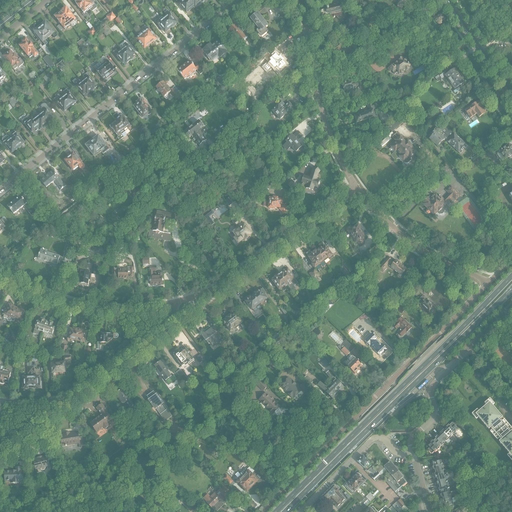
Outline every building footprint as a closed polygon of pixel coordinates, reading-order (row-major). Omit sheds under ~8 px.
[(76,0),(77,1),(75,2),(84,13),(90,9),(82,0),(76,0)] [(82,0),(90,9),(92,12),(98,8),(91,0),(82,0)] [(178,0),(177,1),(186,14),(192,9),(185,0),(178,0)] [(198,0),(185,0),(192,9),(193,9),(197,6),(199,6),(202,4),(198,0)] [(397,0),(398,0),(397,7),(398,8),(398,10),(400,11),(401,8),(402,8),(402,6),(404,7),(405,1),(405,0),(397,0)] [(334,18),(334,17),(337,17),(338,18),(339,19),(340,19),(341,19),(342,18),(342,17),(341,12),(339,5),(335,6),(335,7),(329,8),(329,7),(326,8),(326,9),(324,9),(325,10),(322,11),(321,12),(321,13),(321,14),(322,14),(323,15),(324,15),(327,14),(327,16),(325,16),(325,17),(324,18),(325,19),(325,20),(326,20),(328,20),(334,18)] [(66,8),(61,12),(70,24),(75,20),(76,22),(77,21),(76,19),(66,8)] [(166,15),(163,17),(171,28),(173,28),(174,27),(174,25),(177,23),(167,11),(164,13),(166,15)] [(61,12),(55,17),(64,28),(64,29),(65,30),(66,29),(65,28),(70,24),(61,12)] [(258,13),(251,19),(258,28),(257,30),(257,31),(261,37),(267,32),(268,32),(268,31),(268,30),(267,29),(266,27),(268,26),(258,13)] [(441,22),(445,19),(444,18),(444,17),(443,15),(442,15),(441,14),(434,18),(439,24),(441,23),(441,22)] [(162,15),(154,21),(157,25),(158,24),(165,33),(171,28),(163,17),(162,15)] [(45,23),(40,27),(48,37),(51,34),(54,38),(57,36),(52,30),(51,31),(45,23)] [(236,25),(230,30),(239,42),(245,37),(236,25)] [(40,27),(35,31),(41,39),(40,40),(45,45),(41,48),(44,52),(47,56),(50,53),(47,50),(48,49),(46,45),(48,44),(44,40),(48,37),(40,27)] [(144,29),(141,32),(143,34),(151,44),(154,41),(154,42),(157,40),(154,36),(155,36),(152,32),(151,33),(148,28),(146,31),(144,29)] [(138,37),(136,38),(139,42),(139,43),(141,46),(142,46),(145,50),(148,47),(148,46),(151,44),(143,34),(141,32),(136,35),(138,37)] [(250,33),(246,36),(253,43),(257,40),(250,33)] [(27,38),(19,45),(30,58),(33,56),(35,57),(38,55),(37,53),(38,52),(36,50),(35,50),(32,47),(33,47),(27,38)] [(210,44),(220,57),(226,52),(224,50),(225,50),(218,41),(212,46),(210,44)] [(342,51),(342,52),(347,57),(348,57),(349,57),(351,54),(352,54),(352,53),(351,52),(356,48),(356,47),(356,46),(352,41),(351,41),(350,41),(347,43),(346,41),(345,41),(344,41),(332,51),(336,56),(342,51)] [(125,46),(121,49),(130,60),(131,60),(131,61),(134,59),(133,58),(134,57),(132,56),(135,54),(126,42),(123,44),(125,46)] [(290,42),(288,45),(294,51),(297,48),(290,42)] [(210,44),(203,50),(212,60),(218,55),(220,57),(210,44)] [(116,50),(114,52),(123,63),(123,64),(125,67),(128,64),(127,63),(130,60),(121,49),(118,52),(116,50)] [(4,56),(3,57),(8,62),(12,67),(13,68),(16,65),(17,66),(19,68),(20,67),(24,64),(21,59),(18,61),(10,51),(8,53),(7,54),(6,53),(5,53),(4,54),(4,56)] [(283,67),(286,64),(283,61),(284,60),(280,55),(279,57),(276,53),(270,59),(271,61),(264,67),(268,71),(272,66),(279,73),(284,68),(283,67)] [(374,56),(367,61),(371,66),(373,64),(373,65),(378,61),(377,61),(380,59),(377,54),(374,56)] [(47,57),(44,60),(51,69),(54,66),(47,57)] [(390,67),(388,69),(389,72),(391,71),(393,73),(394,75),(396,73),(398,72),(399,74),(400,74),(400,75),(401,75),(402,75),(403,74),(403,73),(403,72),(406,70),(406,71),(407,71),(408,71),(409,70),(409,69),(409,68),(408,68),(409,67),(410,65),(408,63),(407,63),(406,63),(406,62),(406,60),(406,59),(405,59),(404,60),(403,59),(402,59),(402,58),(399,61),(399,62),(397,63),(397,62),(395,64),(395,65),(394,66),(393,65),(393,66),(392,65),(391,65),(390,66),(390,67)] [(105,63),(102,65),(111,76),(114,74),(113,72),(115,70),(106,59),(104,60),(105,63)] [(190,61),(178,71),(185,79),(187,78),(188,78),(190,77),(190,75),(192,74),(193,74),(195,73),(195,71),(197,70),(200,75),(203,72),(196,63),(193,65),(190,61)] [(100,62),(94,67),(104,80),(106,78),(107,79),(111,76),(102,65),(100,62)] [(447,74),(452,70),(449,66),(444,69),(444,70),(438,74),(435,77),(437,79),(440,77),(442,79),(445,77),(448,80),(445,81),(449,87),(452,86),(454,89),(453,90),(453,91),(453,92),(454,92),(455,93),(456,93),(457,93),(462,89),(460,87),(464,85),(454,70),(447,74)] [(85,78),(82,81),(91,92),(91,91),(92,92),(94,90),(94,89),(96,88),(97,87),(96,85),(95,86),(88,77),(89,76),(90,75),(88,72),(86,74),(84,76),(85,78)] [(220,77),(216,80),(221,86),(225,83),(220,77)] [(29,84),(26,87),(28,90),(38,82),(36,79),(32,82),(31,83),(30,82),(29,83),(29,84)] [(75,79),(73,82),(76,86),(76,85),(77,86),(84,95),(83,95),(86,98),(89,96),(88,94),(91,92),(82,81),(79,83),(77,81),(75,79)] [(351,80),(342,82),(343,85),(342,85),(343,89),(344,89),(345,91),(349,90),(357,88),(359,94),(363,93),(361,80),(352,82),(351,80)] [(164,81),(156,87),(164,97),(171,92),(174,96),(177,94),(177,93),(179,91),(175,86),(173,88),(173,89),(170,91),(165,84),(166,83),(164,81)] [(264,88),(259,94),(260,95),(256,98),(259,100),(268,92),(264,88)] [(62,96),(70,106),(71,106),(72,107),(73,105),(73,104),(76,102),(66,89),(64,91),(65,93),(62,96)] [(25,91),(23,93),(26,97),(27,98),(33,94),(30,91),(29,90),(26,92),(27,93),(26,93),(25,91)] [(57,97),(54,99),(64,111),(70,106),(62,96),(59,98),(57,97)] [(11,102),(10,103),(13,108),(19,103),(15,99),(11,102)] [(138,104),(134,107),(140,114),(142,117),(143,118),(148,114),(148,115),(149,115),(151,114),(151,112),(142,100),(141,101),(140,100),(137,103),(138,104)] [(479,118),(487,113),(483,108),(483,109),(481,107),(482,106),(479,101),(465,111),(470,119),(477,114),(479,118)] [(276,108),(272,111),(277,117),(277,118),(278,119),(279,119),(280,120),(288,112),(289,111),(289,112),(294,107),(289,102),(286,105),(283,102),(279,105),(278,104),(275,107),(276,108)] [(359,114),(354,116),(356,123),(370,119),(371,122),(378,120),(377,116),(376,117),(373,110),(374,109),(375,109),(374,109),(377,108),(375,102),(367,105),(369,111),(364,112),(365,113),(359,115),(359,114)] [(43,111),(40,113),(48,124),(49,124),(50,124),(52,123),(52,121),(54,120),(48,111),(50,109),(48,106),(47,105),(46,105),(45,105),(44,105),(43,105),(43,106),(42,106),(42,107),(42,108),(42,109),(42,110),(43,111)] [(39,113),(31,119),(40,130),(44,127),(45,127),(48,124),(48,125),(48,124),(40,113),(39,113)] [(123,115),(116,120),(125,132),(128,129),(130,131),(131,131),(133,130),(124,118),(125,118),(123,115)] [(22,121),(22,123),(24,125),(25,124),(33,134),(39,130),(40,130),(31,119),(28,116),(22,121)] [(399,118),(388,128),(392,132),(403,123),(399,118)] [(116,122),(110,126),(119,137),(117,138),(120,141),(124,138),(124,137),(127,135),(125,132),(116,120),(116,121),(116,122)] [(198,122),(184,133),(188,138),(191,136),(192,137),(191,138),(198,146),(206,140),(204,138),(202,136),(203,136),(199,130),(202,127),(198,122)] [(217,126),(220,130),(210,139),(214,143),(227,131),(220,124),(217,126)] [(447,141),(454,134),(450,130),(451,130),(446,126),(442,130),(439,127),(437,129),(436,129),(434,130),(434,132),(432,134),(433,135),(430,139),(438,146),(445,139),(447,141)] [(287,143),(283,147),(287,151),(291,147),(296,152),(302,146),(297,141),(302,136),(298,131),(293,136),(292,135),(286,141),(287,143)] [(13,136),(10,138),(18,147),(19,148),(21,147),(21,145),(23,143),(14,132),(11,134),(13,136)] [(392,132),(388,135),(390,138),(391,137),(395,140),(390,145),(392,147),(391,147),(395,151),(396,150),(401,155),(399,156),(403,161),(406,163),(408,163),(411,161),(410,158),(410,157),(412,158),(414,156),(414,154),(417,152),(411,145),(412,144),(409,141),(408,142),(406,139),(403,141),(396,132),(394,134),(392,132)] [(454,134),(447,141),(458,152),(466,144),(454,134)] [(8,136),(2,141),(11,152),(18,147),(10,138),(8,136)] [(95,137),(91,140),(101,152),(103,155),(112,148),(107,142),(105,144),(99,136),(96,138),(95,137)] [(88,144),(86,146),(94,156),(96,154),(97,155),(98,154),(99,154),(101,152),(91,140),(88,143),(88,144)] [(493,146),(497,151),(502,148),(499,143),(494,147),(493,146)] [(511,154),(511,149),(509,145),(499,152),(505,160),(511,154)] [(491,155),(497,151),(493,146),(488,150),(491,155)] [(65,160),(65,161),(70,167),(69,168),(70,169),(72,170),(73,170),(74,169),(74,168),(80,164),(72,154),(68,158),(67,158),(65,159),(65,160)] [(446,173),(451,168),(445,163),(440,168),(446,173)] [(302,181),(298,184),(301,187),(304,184),(308,185),(307,188),(312,190),(313,187),(317,188),(319,181),(315,180),(318,173),(320,172),(315,167),(312,170),(312,171),(309,178),(306,177),(305,181),(302,180),(302,181)] [(52,169),(40,179),(46,187),(54,181),(61,189),(65,186),(58,177),(58,178),(56,175),(52,169)] [(92,174),(89,177),(96,186),(99,184),(92,174)] [(260,176),(257,182),(265,186),(268,180),(260,176)] [(291,179),(287,183),(288,184),(287,184),(293,191),(294,192),(297,188),(296,187),(298,186),(295,183),(291,179)] [(136,184),(129,187),(133,195),(139,191),(136,184)] [(462,199),(460,197),(461,196),(451,186),(446,191),(449,194),(443,199),(440,196),(438,198),(433,194),(431,196),(425,191),(422,194),(426,199),(423,202),(424,203),(423,204),(428,209),(426,210),(429,213),(431,212),(434,215),(438,211),(439,212),(441,213),(442,211),(442,208),(441,208),(449,200),(453,204),(456,200),(457,200),(459,202),(462,199)] [(234,195),(228,200),(231,204),(238,200),(234,195)] [(8,206),(14,214),(24,206),(31,215),(36,212),(33,208),(31,209),(21,196),(8,206)] [(268,201),(267,206),(269,207),(269,208),(270,208),(270,209),(273,210),(274,209),(274,208),(275,208),(275,207),(280,208),(280,209),(284,214),(290,209),(286,204),(285,205),(284,204),(284,198),(281,198),(280,199),(278,199),(278,198),(274,197),(274,199),(270,198),(270,202),(268,201)] [(149,232),(148,238),(155,239),(155,241),(158,241),(158,239),(170,242),(172,234),(164,233),(164,232),(165,229),(167,229),(168,226),(166,225),(166,224),(164,223),(165,218),(170,219),(175,220),(176,215),(157,211),(155,211),(154,214),(152,214),(151,220),(150,221),(150,223),(150,224),(150,226),(149,232)] [(212,212),(205,217),(210,224),(212,222),(209,218),(214,215),(212,212)] [(233,232),(236,237),(234,238),(237,242),(243,238),(244,240),(245,239),(246,239),(247,239),(248,239),(248,238),(248,237),(249,236),(248,234),(250,233),(249,232),(243,224),(244,224),(242,221),(239,217),(233,221),(236,225),(237,225),(239,227),(236,229),(237,230),(233,232)] [(363,235),(361,232),(359,230),(360,229),(357,225),(353,229),(353,228),(348,232),(349,232),(345,235),(347,238),(350,235),(356,243),(357,242),(360,246),(364,244),(362,242),(366,238),(363,234),(363,235)] [(331,259),(333,257),(325,246),(321,249),(320,248),(316,251),(315,250),(323,261),(324,260),(324,261),(328,257),(328,258),(329,258),(329,259),(330,259),(331,259)] [(60,256),(60,257),(47,252),(47,251),(41,249),(38,258),(58,265),(59,261),(62,262),(67,263),(68,260),(72,262),(73,257),(69,256),(70,253),(66,252),(64,258),(60,256)] [(314,267),(323,261),(315,250),(311,253),(311,252),(307,255),(313,263),(312,264),(314,267)] [(391,260),(388,257),(379,269),(383,272),(384,272),(387,267),(386,265),(388,263),(392,266),(390,268),(398,273),(402,275),(406,269),(399,265),(400,264),(395,261),(394,263),(391,260)] [(116,271),(116,269),(113,269),(113,276),(119,276),(119,278),(128,278),(128,274),(130,274),(134,274),(134,267),(130,267),(130,269),(128,269),(125,269),(125,270),(119,270),(119,271),(116,271)] [(151,285),(162,285),(162,272),(158,272),(158,276),(156,276),(153,276),(153,271),(157,271),(156,267),(150,267),(151,285)] [(297,282),(294,279),(287,269),(286,269),(283,270),(283,272),(280,274),(287,284),(289,287),(297,282)] [(320,275),(315,270),(309,274),(314,280),(315,279),(318,283),(321,280),(318,276),(320,275)] [(346,277),(349,275),(345,270),(342,272),(344,274),(340,277),(342,280),(346,277)] [(90,277),(90,274),(89,274),(89,273),(88,273),(81,272),(80,283),(87,284),(88,277),(90,277)] [(279,290),(287,284),(280,274),(276,277),(275,277),(272,279),(272,280),(279,290)] [(401,302),(405,306),(419,292),(415,288),(401,302)] [(259,304),(267,298),(260,290),(258,292),(257,291),(255,293),(255,294),(253,296),(259,304)] [(251,310),(259,304),(253,296),(250,298),(250,297),(247,298),(248,299),(245,301),(251,310)] [(433,312),(433,311),(433,310),(433,309),(433,308),(434,307),(428,301),(427,302),(423,297),(420,300),(423,303),(421,305),(421,306),(421,307),(427,313),(428,313),(428,314),(429,313),(430,313),(431,313),(432,313),(433,312)] [(321,311),(324,315),(332,306),(329,303),(321,311)] [(401,304),(397,309),(402,314),(407,309),(401,304)] [(11,321),(17,309),(13,307),(11,306),(10,306),(9,305),(7,309),(5,310),(4,312),(5,313),(4,314),(5,314),(3,317),(8,319),(11,321)] [(236,329),(237,328),(236,328),(243,323),(232,308),(228,311),(231,314),(223,321),(224,323),(223,323),(226,327),(226,326),(231,332),(234,330),(234,331),(236,329)] [(14,322),(16,319),(20,321),(21,321),(21,320),(22,318),(24,313),(24,312),(23,312),(21,311),(20,311),(17,309),(11,321),(14,322)] [(397,333),(398,333),(402,337),(406,333),(412,328),(408,324),(409,323),(405,320),(404,321),(401,317),(395,323),(392,326),(396,330),(399,328),(401,329),(397,333)] [(43,332),(47,321),(41,319),(41,321),(38,320),(37,323),(35,326),(36,326),(35,328),(39,329),(39,331),(43,332)] [(43,332),(44,332),(48,334),(49,333),(52,334),(53,332),(55,329),(54,329),(55,326),(52,324),(53,323),(47,321),(43,332)] [(286,327),(291,333),(297,328),(292,322),(286,327)] [(379,326),(385,333),(388,331),(381,324),(379,326)] [(76,341),(78,330),(73,329),(73,330),(70,329),(67,342),(71,342),(71,341),(72,340),(76,341)] [(213,347),(221,341),(211,329),(202,336),(208,344),(210,342),(213,347)] [(84,345),(86,333),(83,332),(84,331),(78,330),(76,341),(81,342),(80,343),(81,343),(81,345),(84,345)] [(105,333),(102,333),(102,337),(101,337),(101,343),(100,343),(100,345),(104,345),(113,339),(113,338),(117,338),(118,338),(118,337),(119,337),(119,336),(118,335),(118,334),(117,334),(105,333)] [(285,340),(281,334),(278,336),(278,337),(275,339),(274,339),(271,341),(277,348),(280,346),(285,340)] [(384,354),(387,351),(386,350),(387,350),(382,344),(380,346),(375,341),(376,339),(372,334),(365,341),(370,346),(375,351),(380,357),(384,353),(384,354)] [(346,340),(344,341),(342,339),(338,343),(340,345),(338,347),(341,350),(341,351),(347,356),(350,353),(352,351),(347,345),(349,343),(346,340)] [(179,351),(189,364),(195,360),(186,348),(183,350),(182,349),(179,351)] [(189,364),(179,351),(177,353),(175,351),(171,353),(173,356),(174,355),(177,359),(176,360),(180,365),(181,365),(182,366),(185,364),(186,366),(188,364),(189,364)] [(71,357),(70,353),(64,353),(64,357),(65,357),(65,362),(64,362),(64,363),(53,364),(53,373),(60,373),(60,374),(66,374),(65,372),(66,372),(66,364),(72,364),(71,357)] [(200,363),(204,360),(200,355),(196,358),(200,363)] [(269,360),(274,363),(278,359),(273,355),(269,360)] [(358,363),(352,356),(344,363),(350,369),(348,371),(354,376),(357,374),(358,375),(361,372),(360,370),(363,367),(364,366),(361,363),(360,364),(358,362),(358,363)] [(321,364),(326,369),(331,364),(326,359),(321,364)] [(40,377),(35,377),(34,367),(36,367),(36,364),(35,364),(35,362),(32,363),(32,364),(32,388),(35,388),(35,389),(39,389),(39,388),(40,388),(40,382),(41,382),(41,378),(40,378),(40,377)] [(175,381),(174,379),(161,362),(155,366),(158,370),(162,376),(163,378),(164,380),(165,380),(166,381),(169,379),(171,381),(172,381),(173,382),(175,381)] [(30,388),(32,388),(32,364),(31,364),(31,367),(28,367),(28,377),(23,377),(23,379),(22,379),(22,383),(23,383),(23,388),(25,388),(25,390),(30,389),(30,388)] [(8,371),(8,372),(3,371),(0,383),(8,385),(11,372),(8,371)] [(330,386),(338,394),(339,394),(342,391),(341,390),(344,388),(336,380),(329,371),(325,374),(332,383),(330,385),(330,386)] [(189,380),(184,375),(180,378),(185,383),(189,380)] [(303,380),(309,386),(313,382),(307,376),(303,380)] [(293,399),(301,391),(288,379),(280,387),(287,393),(286,393),(292,399),(293,399)] [(263,391),(268,386),(261,380),(257,385),(263,391)] [(328,384),(325,387),(318,381),(315,385),(324,391),(333,399),(334,397),(335,398),(338,395),(337,395),(338,394),(330,386),(330,385),(328,384)] [(305,392),(309,388),(304,383),(300,388),(305,392)] [(129,399),(122,389),(116,394),(119,397),(118,397),(122,404),(123,403),(123,404),(126,402),(128,406),(129,409),(134,405),(133,402),(132,403),(129,399)] [(163,419),(170,414),(154,392),(147,396),(150,400),(151,400),(156,408),(155,408),(163,419)] [(270,398),(266,394),(260,400),(269,409),(268,409),(273,414),(280,407),(273,401),(274,400),(270,397),(270,398)] [(503,418),(492,406),(495,404),(490,399),(485,403),(486,405),(479,412),(477,409),(472,414),(476,419),(479,418),(489,430),(491,428),(493,430),(490,432),(494,436),(508,424),(504,419),(502,422),(500,420),(503,418)] [(90,424),(97,433),(104,428),(105,430),(109,426),(108,425),(113,421),(106,412),(107,412),(102,404),(96,408),(101,415),(100,417),(99,416),(96,418),(97,419),(90,424)] [(446,427),(453,434),(458,430),(451,422),(448,425),(447,427),(446,427)] [(509,430),(511,428),(508,424),(494,436),(497,440),(500,438),(501,440),(499,442),(509,454),(507,455),(511,461),(511,460),(511,430),(511,432),(509,430)] [(449,439),(453,434),(446,427),(443,430),(444,430),(442,432),(449,439)] [(264,433),(263,432),(261,430),(256,435),(259,438),(256,441),(266,451),(274,442),(264,433)] [(87,436),(79,438),(78,432),(60,435),(62,446),(80,444),(80,443),(81,443),(82,446),(88,445),(87,436)] [(444,444),(449,439),(442,432),(440,434),(437,436),(437,437),(444,444)] [(439,448),(444,444),(437,437),(435,438),(432,441),(439,448)] [(435,453),(439,448),(432,441),(431,443),(430,443),(428,446),(431,449),(429,452),(431,454),(433,451),(435,453)] [(47,456),(43,457),(43,456),(37,458),(37,459),(34,460),(36,470),(41,469),(41,470),(42,471),(45,470),(46,468),(45,468),(50,466),(53,466),(53,467),(58,466),(56,457),(48,459),(47,456)] [(375,469),(373,467),(373,466),(372,466),(363,456),(357,461),(367,472),(368,471),(368,472),(372,474),(374,476),(372,477),(375,481),(381,476),(379,473),(378,472),(375,469)] [(433,470),(443,467),(441,461),(439,461),(439,460),(436,461),(437,462),(431,463),(433,468),(433,467),(433,470)] [(256,472),(258,471),(249,462),(247,463),(256,472)] [(391,476),(397,471),(390,462),(384,467),(383,466),(381,464),(375,469),(378,472),(379,473),(381,476),(384,473),(386,470),(391,476)] [(5,481),(8,481),(11,481),(12,483),(20,483),(20,480),(21,480),(24,480),(23,475),(21,475),(21,472),(21,471),(21,467),(16,467),(16,471),(4,472),(4,478),(5,478),(5,481)] [(435,476),(445,474),(443,467),(433,470),(434,474),(435,474),(435,476)] [(254,477),(248,471),(248,470),(246,468),(240,474),(242,476),(242,477),(252,487),(253,486),(254,487),(256,485),(255,484),(259,480),(254,476),(254,477)] [(400,475),(401,475),(397,471),(391,476),(385,481),(395,493),(406,483),(400,475)] [(448,473),(445,474),(435,476),(436,479),(437,483),(450,479),(448,473)] [(353,478),(352,479),(360,487),(367,480),(361,474),(359,476),(357,474),(356,476),(354,475),(352,477),(353,478)] [(227,475),(224,479),(230,485),(233,482),(227,475)] [(252,487),(242,477),(236,482),(242,488),(242,489),(246,493),(249,490),(250,490),(252,489),(252,487)] [(345,486),(347,488),(353,494),(360,487),(352,479),(351,480),(350,480),(348,482),(348,483),(345,486)] [(451,485),(450,479),(437,483),(438,485),(437,485),(439,489),(451,485)] [(321,497),(328,503),(328,504),(331,501),(337,507),(345,499),(338,493),(340,492),(333,485),(321,497)] [(451,485),(439,489),(440,491),(439,491),(440,495),(441,495),(450,492),(453,491),(454,491),(453,487),(452,488),(451,485)] [(213,494),(214,494),(210,498),(207,495),(203,499),(207,502),(206,503),(211,508),(221,499),(223,501),(227,497),(225,495),(227,493),(222,489),(221,490),(220,489),(216,493),(216,492),(213,494)] [(442,502),(442,501),(452,499),(450,492),(441,495),(441,498),(442,502)] [(370,502),(368,499),(372,495),(370,493),(365,498),(367,501),(364,504),(362,506),(364,508),(370,502)] [(443,504),(444,508),(449,506),(449,508),(454,506),(452,499),(442,501),(443,504)] [(487,507),(488,508),(492,504),(487,499),(481,504),(485,508),(487,507)] [(404,511),(408,509),(400,500),(392,506),(397,511),(404,511)]
